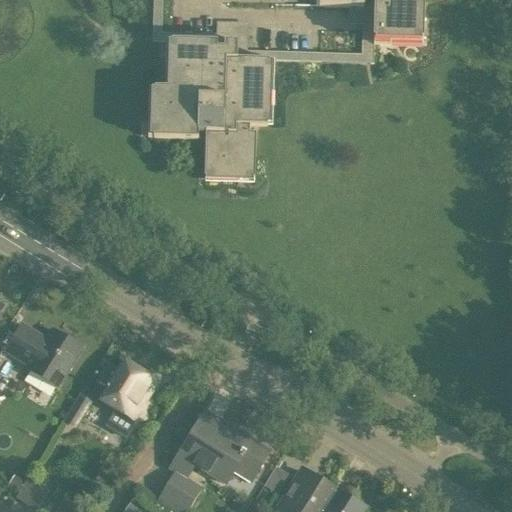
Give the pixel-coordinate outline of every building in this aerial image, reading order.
[(153,0),(152,41),(172,42),(171,89),(156,89),(154,139),(199,141),(199,133),(207,133),(205,177),(254,179),(256,127),(267,128),(270,62),(316,63),(316,55),(247,53),(248,24),(218,23),(217,35),(173,34),(161,33),(162,0),(153,0)] [(362,56),(316,55),(316,63),(375,65),(376,40),(423,42),(423,0),(318,0),(319,7),(347,8),(347,25),(363,25),(363,40),(362,56)] [(21,327),(5,353),(29,368),(26,372),(56,390),(81,350),(50,331),(44,341),(21,327)] [(94,390),(105,397),(102,402),(116,410),(110,419),(126,429),(131,420),(133,421),(134,418),(138,418),(141,416),(143,413),(145,409),(145,406),(145,404),(144,402),(155,383),(143,376),(146,371),(136,365),(133,369),(122,363),(117,373),(108,368),(94,390)] [(92,402),(79,394),(62,422),(76,430),(92,402)] [(232,475),(249,485),(269,453),(219,423),(215,429),(200,420),(169,470),(173,472),(158,499),(149,494),(142,504),(156,511),(188,511),(203,488),(186,477),(193,466),(225,485),(232,475)] [(272,484),(289,488),(292,472),(275,468),(272,484)] [(281,507),(288,511),(320,511),(333,492),(302,473),(281,507)] [(333,492),(320,511),(360,511),(362,510),(333,492)] [(140,511),(142,509),(132,502),(124,511),(140,511)]
